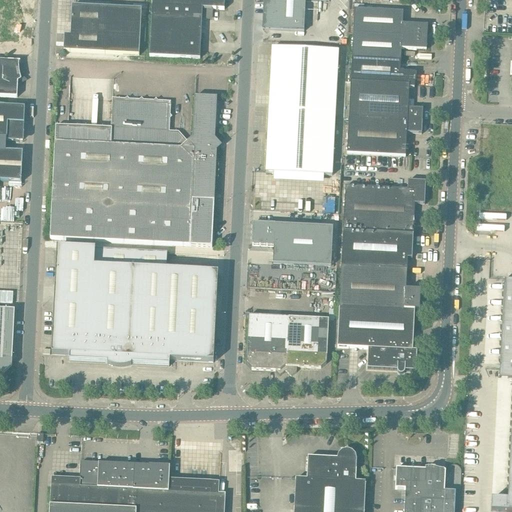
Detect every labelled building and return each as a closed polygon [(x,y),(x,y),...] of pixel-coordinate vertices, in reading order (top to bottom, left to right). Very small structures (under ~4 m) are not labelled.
[(224,0),(152,0),(151,17),(202,19),(202,20),(212,20),(213,10),(224,11),(224,0)] [(264,0),(263,30),(304,32),(305,0),(264,0)] [(141,11),(72,7),(70,37),(64,37),(63,53),(139,56),(141,11)] [(353,35),(427,39),(428,26),(402,25),(403,13),(354,11),(353,35)] [(149,57),(200,60),(202,20),(202,19),(151,17),(149,57)] [(353,35),(352,59),(400,61),(401,50),(426,51),(427,39),(353,35)] [(338,52),(272,49),(269,106),(335,109),(338,52)] [(352,59),(350,83),(409,86),(409,89),(414,89),(415,74),(400,73),(400,61),(352,59)] [(18,83),(21,81),(21,79),(20,75),(19,71),(19,67),(19,63),(20,63),(20,62),(0,61),(0,97),(17,98),(18,83)] [(350,83),(349,119),(422,123),(422,110),(407,109),(409,89),(409,86),(350,83)] [(188,143),(178,133),(169,132),(170,120),(172,118),(170,116),(170,103),(158,102),(156,100),(154,102),(143,101),(142,99),(139,101),(129,101),(127,98),(125,100),(112,100),(111,130),(56,127),(55,144),(50,240),(190,247),(212,248),(217,152),(222,148),(215,140),(217,99),(194,98),(192,139),(188,143)] [(332,176),(335,114),(335,109),(269,106),(266,173),(332,176)] [(24,125),(25,109),(0,107),(0,139),(23,141),(24,125)] [(422,123),(349,119),(347,155),(405,158),(406,134),(421,135),(422,123)] [(0,152),(0,182),(21,183),(23,153),(0,152)] [(425,183),(408,182),(407,190),(345,187),(343,232),(413,235),(414,205),(424,205),(425,183)] [(333,228),(253,224),(252,246),(274,247),(273,264),(331,267),(333,228)] [(343,232),(339,309),(414,312),(419,312),(420,292),(406,291),(407,260),(412,260),(413,235),(343,232)] [(167,254),(57,248),(52,355),(69,356),(69,362),(107,364),(107,366),(108,366),(110,367),(111,368),(114,368),(116,369),(117,369),(119,369),(122,369),(124,369),(125,369),(128,368),(131,367),(131,365),(169,367),(169,361),(213,363),(218,274),(166,272),(167,254)] [(508,378),(511,378),(511,409),(511,429),(507,500),(491,500),(490,511),(511,511),(511,280),(504,280),(499,378),(500,378),(508,378)] [(405,372),(416,373),(417,352),(412,351),(414,312),(339,309),(337,349),(368,350),(367,370),(397,372),(397,373),(397,374),(398,375),(399,375),(400,376),(401,376),(402,376),(403,375),(404,374),(404,373),(405,372)] [(0,377),(12,367),(15,311),(0,310),(0,377)] [(286,372),(289,319),(249,317),(246,365),(251,371),(275,372),(280,377),(285,372),(286,372)] [(289,319),(286,372),(287,372),(291,377),(297,373),(297,368),(321,369),(326,364),(329,321),(289,319)] [(293,511),(364,511),(365,483),(355,483),(356,461),(355,456),(352,452),(347,451),(342,452),(338,455),(337,460),(308,458),(307,480),(296,480),(293,511)] [(49,511),(224,511),(225,495),(213,495),(214,474),(170,472),(170,467),(149,466),(149,467),(99,465),(99,464),(81,463),(79,488),(51,487),(50,506),(49,506),(49,511)] [(454,511),(455,493),(444,492),(445,472),(443,472),(443,471),(439,471),(436,470),(434,469),(432,469),(429,469),(427,469),(425,469),(425,471),(396,470),(395,490),(405,490),(403,511),(454,511)]
